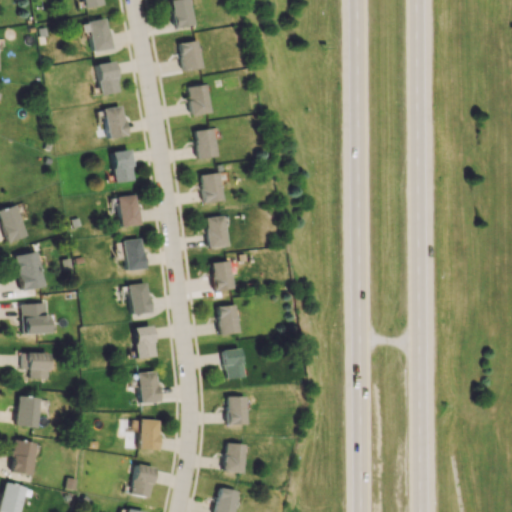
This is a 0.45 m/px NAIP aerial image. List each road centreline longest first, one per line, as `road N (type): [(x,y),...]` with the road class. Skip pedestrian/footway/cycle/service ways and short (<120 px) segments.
road 1 (residential): [(133,0),(163,160),(189,383),(181,511)]
road 2 (motorway): [(354,0),(361,511)]
road 3 (motorway): [(423,511),(421,0)]
